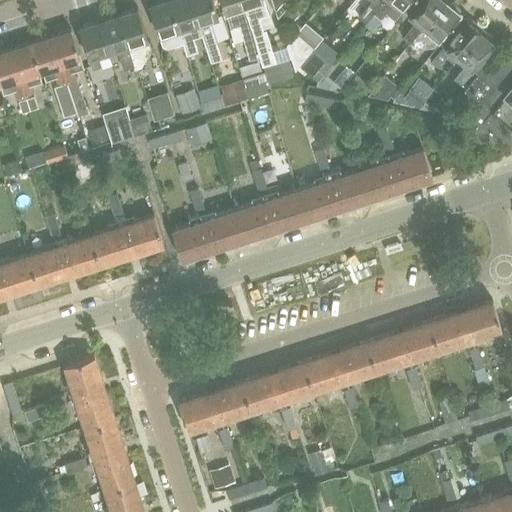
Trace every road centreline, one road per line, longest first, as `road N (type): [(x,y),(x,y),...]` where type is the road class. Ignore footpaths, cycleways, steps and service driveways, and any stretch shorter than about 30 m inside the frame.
road 1 (tertiary): [(121,309),(488,191)]
road 2 (unclassified): [(151,392),(511,272)]
road 3 (tertiary): [(0,348),(121,309)]
road 4 (residential): [(188,511),(151,392)]
